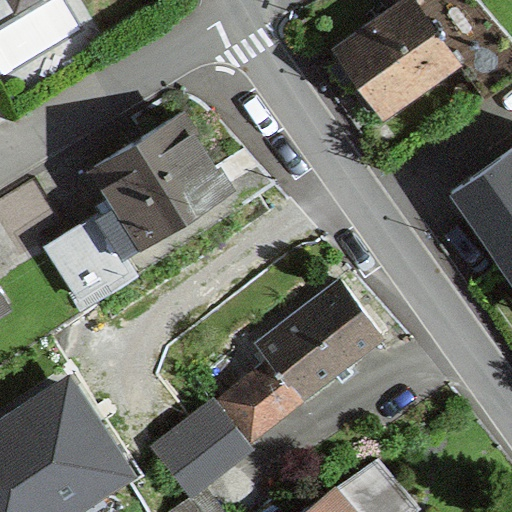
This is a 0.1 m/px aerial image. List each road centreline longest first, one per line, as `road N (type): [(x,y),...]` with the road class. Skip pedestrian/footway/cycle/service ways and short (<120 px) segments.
road 1 (residential): [(511,404),(297,131),(244,10)]
road 2 (residential): [(244,10),(0,164)]
